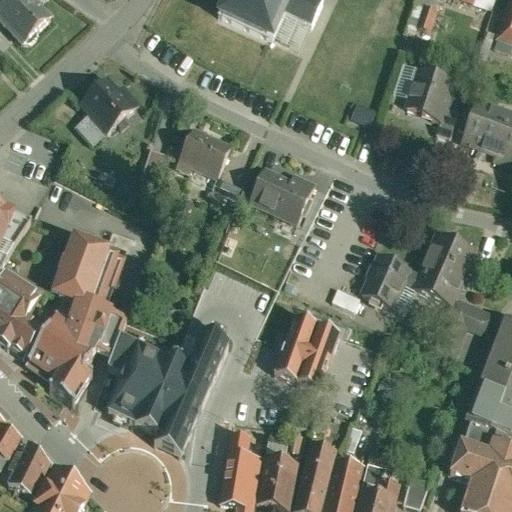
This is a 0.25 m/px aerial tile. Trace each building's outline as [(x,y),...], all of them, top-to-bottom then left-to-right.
[(56,22),(35,0),(0,0),(0,5),(5,11),(0,15),(0,23),(26,51),(56,22)] [(230,0),(221,21),(279,47),(291,19),(300,0),(230,0)] [(317,0),(300,0),(291,19),(314,29),(325,3),(317,0)] [(427,42),(440,0),(421,0),(410,36),(427,42)] [(446,0),(477,9),(479,0),(446,0)] [(496,0),(479,0),(477,9),(492,14),(496,0)] [(511,0),(510,0),(496,44),(511,48),(511,0)] [(459,85),(419,71),(404,114),(444,128),(459,85)] [(112,84),(82,110),(90,119),(104,134),(109,140),(138,113),(112,84)] [(357,103),(350,120),(368,127),(374,110),(357,103)] [(511,118),(478,107),(463,150),(511,166),(511,118)] [(104,134),(90,119),(82,126),(96,142),(104,134)] [(236,155),(195,134),(176,171),(192,179),(195,172),(220,185),(236,155)] [(166,159),(151,153),(142,179),(157,185),(166,159)] [(292,185),(265,173),(250,207),(301,230),(320,187),(296,176),(292,185)] [(223,182),(217,196),(237,205),(243,191),(223,182)] [(0,265),(20,219),(0,209),(0,265)] [(113,237),(103,253),(109,256),(127,262),(133,244),(113,237)] [(481,257),(440,238),(421,279),(409,274),(403,288),(455,312),(481,257)] [(74,312),(68,330),(54,323),(43,342),(28,365),(53,382),(49,388),(74,405),(94,377),(87,372),(93,364),(95,365),(114,317),(90,307),(109,256),(103,253),(74,242),(72,247),(51,303),(74,312)] [(409,274),(375,259),(360,295),(394,309),(403,288),(409,274)] [(223,271),(215,303),(238,309),(247,277),(223,271)] [(0,344),(25,362),(43,336),(25,323),(42,299),(9,276),(0,288),(0,344)] [(346,310),(353,313),(360,295),(339,286),(332,304),(346,310)] [(483,335),(490,312),(461,303),(454,326),(483,335)] [(318,392),(338,337),(294,321),(274,375),(318,392)] [(511,323),(508,322),(469,424),(473,426),(500,436),(511,440),(511,323)] [(124,378),(109,411),(157,436),(154,442),(180,454),(228,349),(202,338),(190,361),(169,351),(165,360),(138,348),(124,378)] [(124,378),(138,348),(120,341),(109,372),(124,378)] [(26,436),(4,422),(0,428),(0,452),(10,460),(26,436)] [(356,447),(362,430),(349,426),(343,442),(356,447)] [(468,443),(495,452),(498,443),(500,436),(473,426),(468,443)] [(291,459),(273,456),(264,501),(294,507),(295,508),(306,458),(310,436),(296,433),(291,459)] [(265,441),(232,435),(220,502),(238,505),(237,511),(258,511),(268,461),(262,460),(265,441)] [(53,461),(31,442),(24,453),(19,450),(8,469),(13,472),(7,482),(33,494),(53,461)] [(307,458),(306,458),(295,508),(294,507),(293,511),(297,511),(323,511),(336,458),(338,449),(311,442),(307,458)] [(466,442),(454,476),(476,484),(466,511),(511,511),(511,447),(498,443),(495,452),(468,443),(466,442)] [(369,466),(336,458),(323,511),(357,511),(364,487),(369,466)] [(97,485),(55,463),(29,511),(86,511),(92,501),(89,499),(97,485)] [(382,478),(379,491),(397,495),(400,482),(382,478)] [(431,484),(413,478),(405,504),(424,510),(431,484)] [(379,491),(364,487),(357,511),(393,511),(397,495),(379,491)]
